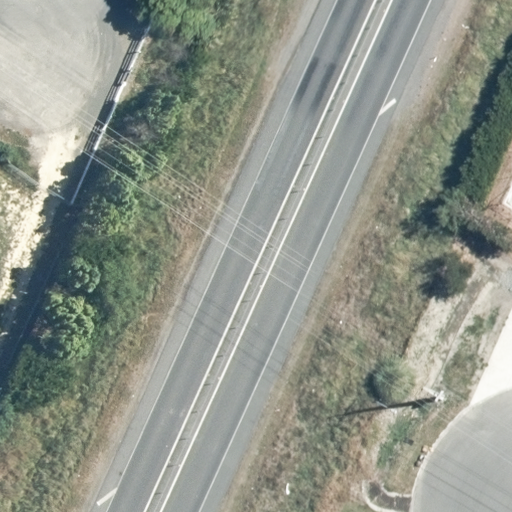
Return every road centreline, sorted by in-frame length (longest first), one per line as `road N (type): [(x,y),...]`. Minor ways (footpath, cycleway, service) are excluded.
road 1 (trunk): [(420,0),(191,511)]
road 2 (trunk): [(125,511),(349,0)]
